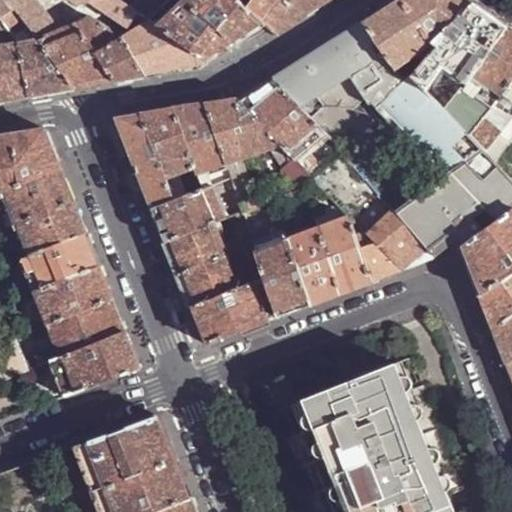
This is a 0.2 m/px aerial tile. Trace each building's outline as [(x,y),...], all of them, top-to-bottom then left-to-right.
[(0,0),(0,19),(4,25),(18,43),(38,40),(37,37),(8,0),(0,0)] [(8,0),(37,37),(51,32),(52,31),(55,26),(54,21),(38,0),(8,0)] [(120,0),(72,0),(79,4),(90,2),(127,28),(138,12),(120,0)] [(120,0),(138,12),(148,20),(168,0),(120,0)] [(168,0),(148,20),(208,62),(223,52),(232,47),(259,30),(265,26),(267,26),(247,8),(241,3),(242,3),(240,0),(239,0),(168,0)] [(265,26),(275,35),(293,24),(306,16),(288,1),(285,0),(252,0),(247,8),(267,26),(265,26)] [(288,0),(288,1),(306,16),(330,0),(288,0)] [(399,0),(364,22),(398,69),(432,43),(437,49),(475,4),(469,0),(399,0)] [(507,27),(475,4),(437,49),(414,78),(429,94),(446,70),(466,85),(473,75),(507,27)] [(138,12),(127,28),(132,32),(148,20),(138,12)] [(91,17),(78,24),(118,82),(136,78),(146,77),(147,75),(177,70),(201,66),(208,62),(148,20),(132,32),(118,41),(109,30),(91,17)] [(364,22),(273,80),(308,114),(321,103),(350,103),(368,86),(456,179),(405,227),(433,259),(461,249),(460,248),(511,211),(511,181),(495,164),(470,138),(446,113),(429,94),(414,78),(412,77),(407,81),(406,81),(398,69),(364,22)] [(39,40),(76,89),(101,85),(118,82),(78,24),(39,40)] [(511,30),(507,27),(473,75),(501,95),(511,79),(511,30)] [(18,43),(30,97),(56,92),(76,89),(39,40),(38,40),(18,43)] [(0,46),(0,102),(15,99),(30,97),(18,43),(0,46)] [(466,85),(463,90),(491,109),(501,95),(473,75),(466,85)] [(511,79),(501,95),(511,103),(511,79)] [(253,92),(240,101),(282,145),(295,159),(323,137),(327,133),(308,114),(273,80),(253,92)] [(463,90),(446,113),(470,138),(491,109),(463,90)] [(491,109),(470,138),(495,164),(511,141),(511,103),(501,95),(491,109)] [(207,104),(227,166),(243,160),(271,149),(282,145),(240,101),(239,99),(219,102),(207,104)] [(187,107),(175,109),(205,190),(214,187),(208,172),(227,166),(207,104),(187,107)] [(155,112),(144,114),(177,201),(205,190),(175,109),(155,112)] [(135,166),(153,210),(177,201),(144,114),(138,115),(116,119),(135,166)] [(13,134),(0,136),(0,191),(6,189),(62,168),(54,147),(47,129),(13,134)] [(282,145),(271,149),(293,186),(304,182),(313,178),(307,172),(295,159),(282,145)] [(362,175),(343,153),(320,172),(313,178),(319,185),(333,198),(362,175)] [(243,160),(227,166),(232,180),(234,186),(250,180),(243,160)] [(314,165),(307,172),(313,178),(320,172),(314,165)] [(6,189),(20,222),(75,201),(68,183),(62,168),(6,189)] [(392,211),(362,175),(333,198),(350,217),(364,231),(366,234),(392,211)] [(304,182),(307,191),(319,185),(313,178),(304,182)] [(250,180),(234,186),(241,205),(257,199),(250,180)] [(273,193),(276,203),(307,191),(304,182),(293,186),(273,193)] [(177,201),(153,210),(160,227),(166,243),(215,224),(227,219),(214,187),(205,190),(177,201)] [(244,213),(245,215),(276,203),(273,193),(257,199),(241,205),(244,213)] [(75,201),(20,222),(33,255),(88,233),(81,215),(75,201)] [(392,211),(366,234),(369,237),(402,271),(419,265),(433,259),(405,227),(392,211)] [(511,211),(460,248),(461,249),(472,277),(480,297),(511,273),(511,211)] [(244,213),(229,219),(255,284),(256,284),(266,280),(257,252),(245,215),(244,213)] [(320,228),(342,294),(358,288),(371,282),(358,241),(356,234),(350,217),(320,228)] [(350,217),(356,234),(364,231),(350,217)] [(215,224),(166,243),(179,277),(192,308),(241,290),(215,224)] [(272,230),(276,244),(288,240),(284,225),(272,230)] [(288,240),(311,306),(342,294),(320,228),(288,240)] [(94,248),(88,233),(33,255),(23,259),(36,291),(101,266),(94,248)] [(358,241),(371,282),(388,276),(402,271),(369,237),(358,241)] [(266,280),(279,317),(311,306),(288,240),(276,244),(257,252),(266,280)] [(8,265),(21,298),(36,291),(23,259),(22,259),(8,265)] [(101,266),(36,291),(49,324),(114,299),(110,289),(101,266)] [(511,273),(480,297),(489,318),(494,331),(511,317),(511,273)] [(256,284),(269,321),(279,317),(266,280),(256,284)] [(241,290),(192,308),(200,327),(207,345),(269,321),(256,284),(255,284),(241,290)] [(34,330),(49,324),(36,291),(21,298),(34,330)] [(119,311),(114,299),(49,324),(63,356),(127,331),(119,311)] [(511,317),(494,331),(502,351),(507,364),(511,360),(511,317)] [(63,356),(52,360),(66,397),(142,368),(133,347),(127,331),(63,356)] [(18,335),(3,341),(16,374),(31,368),(18,335)] [(0,379),(16,374),(3,341),(0,342),(0,379)] [(403,361),(395,364),(447,495),(464,489),(423,386),(414,389),(403,361)] [(395,364),(302,401),(346,511),(452,511),(447,495),(395,364)] [(346,511),(302,401),(287,406),(328,511),(346,511)] [(168,434),(161,416),(160,415),(158,415),(76,446),(102,511),(151,511),(193,496),(184,474),(168,434)] [(198,511),(199,511),(193,496),(151,511),(198,511)]
